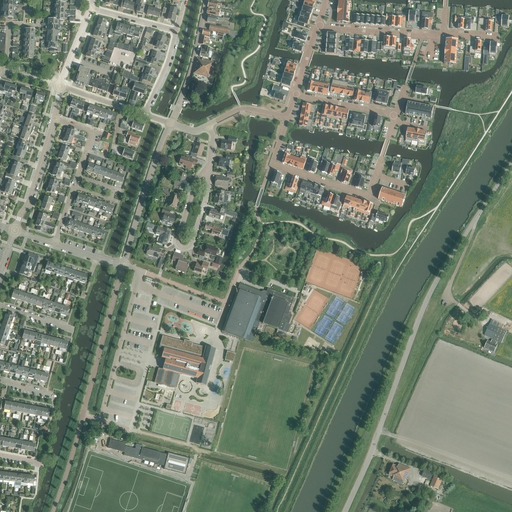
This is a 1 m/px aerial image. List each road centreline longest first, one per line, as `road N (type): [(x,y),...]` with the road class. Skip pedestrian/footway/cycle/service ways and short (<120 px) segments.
road 1 (unclassified): [(345,511),(429,293),(511,162)]
road 2 (residential): [(54,242),(93,131),(54,119)]
road 3 (residential): [(210,160),(177,240),(190,243),(207,191)]
road 4 (residential): [(123,264),(170,123)]
road 5 (residential): [(271,163),(369,195),(382,156)]
road 6 (residential): [(140,271),(102,409)]
road 7 (residential): [(170,123),(206,0)]
road 8 (residential): [(317,25),(443,34)]
